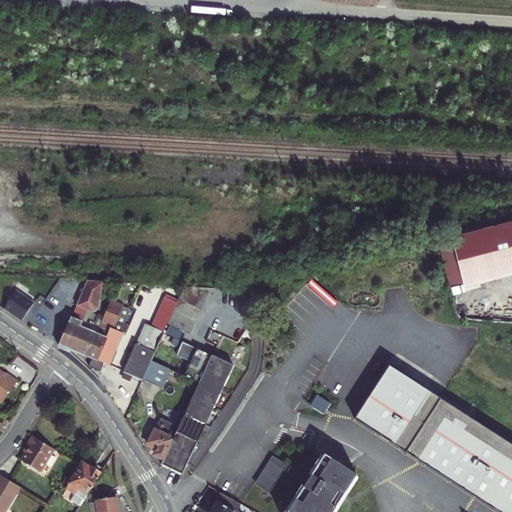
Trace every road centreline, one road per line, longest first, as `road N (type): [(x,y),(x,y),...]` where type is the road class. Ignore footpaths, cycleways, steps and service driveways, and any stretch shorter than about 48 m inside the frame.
road 1 (residential): [(511,21),(198,0)]
road 2 (tertiary): [(58,363),(107,414),(166,511)]
